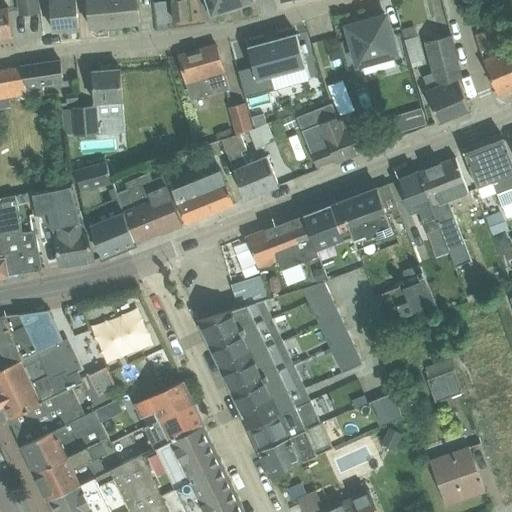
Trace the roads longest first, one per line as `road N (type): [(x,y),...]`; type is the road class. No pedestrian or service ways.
road 1 (tertiary): [(147,263),(492,127)]
road 2 (residential): [(357,0),(222,33),(0,59)]
road 3 (residential): [(263,511),(147,263)]
road 4 (tertiary): [(0,297),(147,263)]
road 5 (residential): [(451,0),(492,127)]
